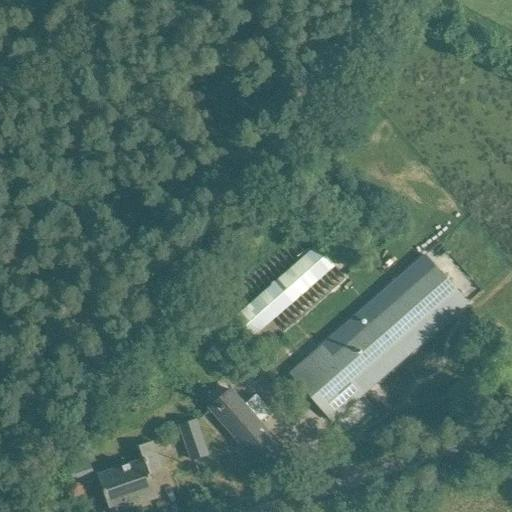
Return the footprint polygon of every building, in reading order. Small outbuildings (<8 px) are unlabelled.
[(344,279),(345,278),(306,234),(305,234),(315,246),(229,322),(219,310),(218,311),(257,355),(258,354),(247,342),(333,267),(344,279)] [(320,347),(290,374),(307,393),(305,394),(304,398),(309,405),(314,404),(316,403),(332,422),(362,395),(467,304),(425,256),(320,347)] [(230,390),(210,408),(213,411),(270,476),(290,459),(259,422),(271,412),(256,394),(244,405),(230,390)] [(207,455),(196,422),(195,421),(180,426),(192,460),(207,455)] [(137,499),(139,504),(157,498),(150,475),(162,470),(155,451),(152,442),(138,446),(143,460),(97,476),(109,508),(137,499)] [(109,511),(115,511),(139,504),(137,499),(109,508),(109,511)]
